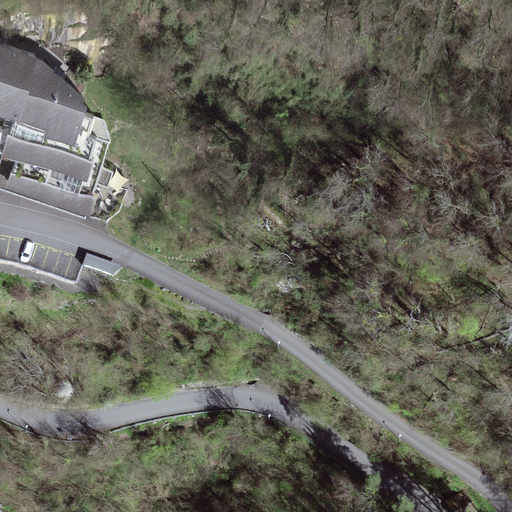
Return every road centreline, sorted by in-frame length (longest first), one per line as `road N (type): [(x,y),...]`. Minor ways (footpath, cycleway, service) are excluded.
road 1 (residential): [(111,246),(258,326),(511,507)]
road 2 (residential): [(418,511),(293,413),(240,394),(55,424),(0,405)]
